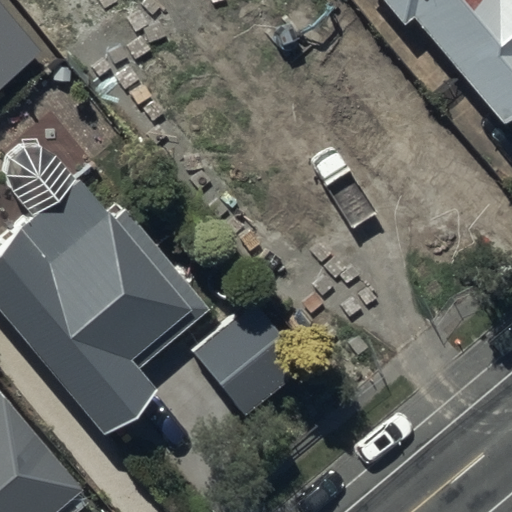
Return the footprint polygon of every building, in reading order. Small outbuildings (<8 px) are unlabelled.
[(0,0),(0,68),(43,34),(14,0),(0,0)] [(14,0),(43,34),(60,55),(127,0),(14,0)] [(511,0),(383,0),(393,11),(399,6),(491,116),(511,98),(511,0)] [(172,22),(131,57),(183,117),(175,122),(218,178),(226,172),(291,250),(339,210),(315,179),(368,135),(264,11),(206,61),(172,22)] [(0,226),(0,313),(92,425),(147,380),(131,361),(203,301),(117,196),(103,207),(71,168),(0,226)] [(249,295),(187,346),(238,408),(300,357),(249,295)] [(0,395),(0,511),(58,511),(81,493),(0,395)] [(115,511),(105,499),(88,511),(115,511)]
